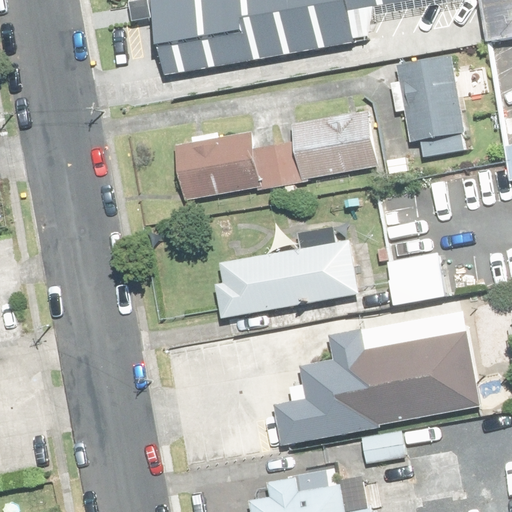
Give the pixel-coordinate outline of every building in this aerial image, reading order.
[(137,0),(152,78),(344,43),(338,13),(411,0),(137,0)] [(511,42),(511,0),(483,0),(491,46),(511,42)] [(424,79),(369,89),(385,180),(440,171),(424,79)] [(345,134),(267,149),(278,204),(356,189),(345,134)] [(232,156),(149,166),(156,225),(239,216),(232,156)] [(327,259),(190,282),(200,341),(337,317),(327,259)] [(413,273),(361,285),(370,326),(422,314),(413,273)] [(277,378),(284,420),(252,425),(260,469),(459,436),(445,350),(277,378)] [(245,511),(321,511),(320,505),(304,508),(302,492),(244,501),(245,511)]
